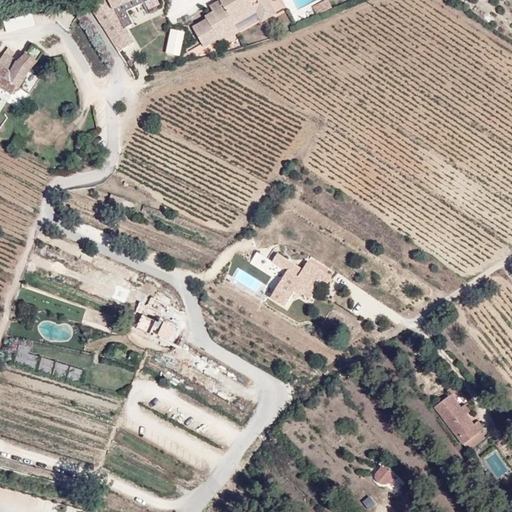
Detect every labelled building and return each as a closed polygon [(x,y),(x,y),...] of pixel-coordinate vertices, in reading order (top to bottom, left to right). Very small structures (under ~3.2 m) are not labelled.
[(125,56),(138,48),(130,32),(135,29),(127,14),(146,6),(149,13),(161,7),(158,0),(96,0),(93,2),(125,56)] [(261,12),(267,21),(282,13),(274,0),(223,0),(213,6),(217,12),(208,17),(210,19),(196,28),(207,48),(222,39),(221,38),(241,28),(239,24),(237,20),(259,8),(261,12)] [(312,8),(316,16),(331,8),(327,0),(312,8)] [(259,8),(237,20),(239,24),(261,12),(259,8)] [(32,13),(3,22),(6,33),(35,25),(32,13)] [(170,28),(165,53),(179,57),(185,32),(170,28)] [(241,28),(221,38),(224,43),(243,32),(241,28)] [(0,86),(14,95),(18,88),(19,89),(31,70),(45,52),(34,44),(20,63),(12,58),(16,53),(10,48),(0,62),(0,86)] [(158,65),(144,72),(148,79),(162,72),(158,65)] [(11,146),(23,149),(26,139),(14,136),(11,146)] [(110,194),(106,206),(120,210),(123,198),(110,194)] [(312,280),(316,273),(305,266),(299,275),(274,260),(269,267),(249,256),(242,267),(300,301),(307,290),(319,296),(325,287),(312,280)] [(329,280),(316,273),(312,280),(325,287),(329,280)] [(35,368),(38,355),(28,353),(30,346),(18,344),(14,364),(35,368)] [(42,357),(38,370),(50,374),(54,360),(42,357)] [(65,378),(68,365),(55,362),(52,375),(65,378)] [(80,381),(82,368),(69,366),(66,379),(80,381)] [(474,418),(454,390),(438,401),(468,443),(473,440),(474,441),(480,439),(490,430),(484,423),(480,426),(474,418)] [(485,422),(479,414),(474,418),(480,426),(484,423),(485,422)] [(390,466),(380,453),(370,462),(371,470),(376,474),(379,475),(390,466)] [(367,510),(376,506),(371,496),(362,500),(367,510)]
